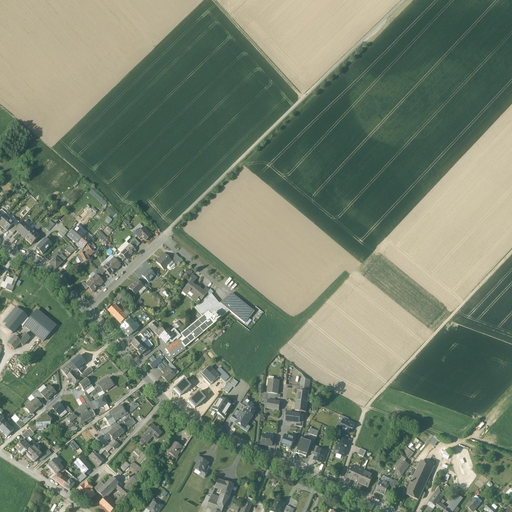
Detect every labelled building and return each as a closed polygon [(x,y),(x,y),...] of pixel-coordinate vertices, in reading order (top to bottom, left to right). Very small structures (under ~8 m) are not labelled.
[(2,218),(0,220),(0,227),(1,228),(9,220),(4,216),(2,218)] [(9,220),(1,228),(6,233),(14,225),(9,220)] [(24,223),(16,231),(20,235),(28,227),(24,223)] [(39,223),(32,231),(25,239),(31,245),(39,237),(35,234),(42,226),(39,223)] [(52,228),(47,224),(43,228),(48,232),(52,228)] [(28,227),(20,235),(25,239),(32,231),(28,227)] [(75,228),(67,237),(72,241),(80,232),(75,228)] [(150,237),(143,229),(139,233),(138,234),(142,238),(145,242),(150,237)] [(142,238),(138,234),(139,233),(137,230),(133,233),(139,240),(142,238)] [(80,232),(72,241),(76,245),(84,235),(80,232)] [(84,236),(76,245),(83,250),(85,247),(88,244),(90,241),(84,236)] [(36,250),(42,255),(51,245),(46,240),(36,250)] [(134,240),(130,244),(135,249),(139,245),(134,240)] [(85,247),(88,251),(82,254),(87,262),(90,260),(88,258),(94,252),(88,244),(85,247)] [(70,255),(74,250),(69,245),(65,250),(70,255)] [(129,245),(120,254),(121,255),(125,259),(126,260),(135,251),(129,245)] [(57,252),(50,259),(53,261),(50,264),(56,269),(66,259),(61,255),(59,257),(57,254),(58,253),(57,252)] [(87,262),(82,254),(76,257),(81,265),(87,262)] [(182,261),(175,254),(172,257),(177,262),(179,264),(182,261)] [(165,256),(160,260),(159,259),(156,263),(163,270),(167,267),(166,266),(170,261),(169,260),(165,256)] [(177,262),(172,257),(169,260),(170,261),(174,265),(177,262)] [(120,266),(113,259),(108,264),(115,271),(116,271),(117,269),(117,268),(120,266)] [(115,271),(108,264),(103,268),(106,271),(110,276),(115,271)] [(159,276),(153,269),(151,271),(155,276),(157,278),(159,276)] [(188,269),(184,273),(188,277),(192,273),(188,269)] [(151,271),(149,270),(142,277),(148,283),(155,276),(151,271)] [(96,275),(91,280),(98,287),(100,286),(100,285),(103,283),(96,275)] [(14,280),(7,277),(5,283),(8,284),(12,286),(14,280)] [(86,285),(88,288),(92,292),(98,287),(91,280),(86,285)] [(141,285),(137,281),(129,289),(135,295),(143,287),(141,285)] [(203,291),(197,286),(196,287),(190,282),(182,292),(194,302),(197,299),(200,302),(201,301),(202,302),(209,296),(207,294),(209,291),(206,288),(203,291)] [(12,286),(8,284),(5,290),(12,292),(14,287),(12,286)] [(254,312),(231,294),(219,304),(227,313),(229,311),(245,324),(254,312)] [(219,304),(211,295),(209,296),(202,302),(194,308),(202,317),(208,312),(211,316),(215,313),(220,319),(227,313),(219,304)] [(125,316),(114,305),(108,311),(120,324),(127,318),(125,316)] [(26,317),(16,308),(4,322),(7,325),(6,327),(13,333),(20,324),(26,317)] [(24,326),(43,342),(56,327),(37,311),(24,326)] [(202,317),(180,335),(181,336),(183,338),(179,341),(182,345),(184,348),(188,345),(216,322),(211,316),(208,312),(202,317)] [(220,319),(215,313),(211,316),(216,322),(220,319)] [(129,320),(120,328),(122,330),(120,331),(123,334),(124,333),(133,325),(129,320)] [(155,322),(149,327),(152,331),(158,325),(155,322)] [(124,333),(123,334),(125,336),(126,335),(128,337),(137,329),(133,325),(124,333)] [(160,328),(159,328),(159,327),(158,325),(152,331),(158,338),(159,338),(164,333),(160,328)] [(149,334),(146,330),(139,336),(140,337),(141,336),(144,339),(146,341),(149,339),(147,336),(149,334)] [(170,334),(167,330),(160,337),(166,344),(169,341),(169,342),(169,341),(171,343),(172,343),(179,337),(179,336),(174,330),(170,334)] [(25,334),(19,340),(15,336),(7,344),(14,350),(20,344),(22,346),(30,338),(25,334)] [(136,350),(142,344),(140,342),(137,338),(130,344),(136,350)] [(173,344),(165,350),(169,355),(182,345),(179,341),(178,340),(173,344)] [(137,353),(140,357),(142,355),(149,350),(144,343),(143,344),(142,344),(136,350),(138,352),(137,353)] [(182,345),(169,355),(172,359),(185,349),(184,348),(182,345)] [(81,366),(85,363),(79,356),(71,363),(76,369),(79,373),(83,369),(81,366)] [(158,360),(156,357),(153,360),(153,359),(150,362),(151,362),(148,365),(150,367),(153,371),(157,367),(162,363),(161,362),(159,359),(158,360)] [(163,361),(161,362),(162,363),(157,367),(161,372),(168,366),(163,361)] [(67,377),(72,372),(76,369),(71,363),(61,371),(67,377)] [(82,375),(84,377),(92,371),(90,367),(82,375)] [(215,381),(218,377),(214,373),(209,368),(202,374),(205,377),(203,379),(210,386),(213,382),(213,381),(214,380),(215,381)] [(220,368),(214,373),(218,377),(224,382),(229,377),(220,368)] [(166,372),(161,377),(167,384),(175,376),(170,370),(169,370),(166,372)] [(72,372),(67,377),(74,386),(80,381),(82,380),(84,377),(82,375),(81,374),(79,376),(81,378),(79,380),(72,372)] [(310,380),(302,374),(299,391),(308,392),(309,391),(303,391),(304,387),(309,388),(310,381),(310,380)] [(86,378),(78,383),(85,392),(92,387),(86,378)] [(108,379),(103,382),(103,381),(98,385),(99,386),(102,391),(103,392),(108,389),(108,390),(113,386),(108,379)] [(184,380),(173,390),(179,397),(190,387),(184,380)] [(279,381),(269,380),(268,393),(267,394),(276,395),(277,395),(279,381)] [(55,394),(49,387),(41,394),(40,394),(43,397),(47,401),(55,394)] [(41,394),(37,390),(34,393),(41,400),(43,397),(40,394),(41,394)] [(299,391),(298,391),(297,402),(307,403),(308,392),(299,391)] [(93,402),(87,392),(85,393),(84,394),(85,396),(90,403),(93,402)] [(41,400),(34,393),(31,395),(35,399),(38,402),(41,400)] [(188,403),(194,409),(205,399),(198,393),(188,403)] [(104,400),(103,397),(94,402),(97,409),(107,404),(104,400)] [(225,401),(219,398),(218,400),(213,407),(214,407),(212,409),(219,414),(218,416),(224,419),(225,417),(231,408),(231,407),(232,405),(225,401)] [(35,399),(26,407),(32,414),(41,406),(38,402),(35,399)] [(269,401),(268,401),(267,405),(267,409),(279,411),(280,403),(275,402),(269,401)] [(307,403),(297,402),(295,411),(300,412),(306,413),(307,403)] [(58,403),(52,409),(58,415),(64,410),(62,407),(58,403)] [(131,404),(124,410),(126,412),(128,415),(135,409),(131,404)] [(257,410),(247,404),(242,411),(241,413),(251,420),(257,410)] [(92,418),(88,412),(87,409),(85,406),(78,410),(82,416),(83,416),(83,417),(78,420),(80,425),(92,418)] [(115,422),(118,419),(120,421),(116,424),(117,425),(123,422),(127,418),(123,414),(121,412),(120,413),(117,408),(109,414),(115,422)] [(251,420),(241,413),(241,414),(238,412),(236,417),(235,416),(233,416),(237,419),(235,423),(245,429),(251,420)] [(299,422),(300,415),(287,413),(286,422),(294,423),(299,423),(299,422)] [(74,414),(67,419),(70,423),(77,417),(74,414)] [(115,422),(109,414),(104,417),(112,429),(117,426),(117,425),(116,424),(115,422)] [(45,415),(40,419),(39,418),(37,420),(38,421),(36,423),(35,422),(34,424),(29,428),(33,433),(35,430),(44,430),(43,429),(46,428),(46,425),(50,425),(50,423),(50,421),(45,415)] [(130,417),(115,429),(120,436),(124,433),(121,429),(123,428),(124,427),(125,429),(127,428),(128,429),(135,424),(130,417)] [(25,425),(20,419),(15,423),(20,429),(25,425)] [(347,422),(343,420),(341,425),(340,424),(338,429),(348,433),(350,429),(352,430),(354,425),(347,422)] [(4,422),(0,426),(0,430),(6,437),(13,431),(4,422)] [(162,434),(152,425),(146,431),(147,432),(141,439),(145,442),(145,443),(146,444),(154,436),(157,439),(162,434)] [(113,441),(120,436),(115,429),(111,432),(108,434),(110,437),(113,441)] [(27,431),(22,436),(26,440),(31,436),(28,432),(27,431)] [(108,434),(105,436),(105,437),(102,439),(104,442),(110,437),(108,434)] [(273,437),(263,435),(261,445),(272,446),(272,445),(273,437)] [(295,439),(285,436),(281,447),(287,449),(287,448),(291,449),(295,439)] [(433,447),(439,440),(434,436),(428,443),(433,447)] [(100,437),(93,443),(95,445),(96,445),(101,450),(103,448),(107,445),(104,442),(102,439),(100,437)] [(296,454),(306,457),(312,442),(302,439),(296,454)] [(337,446),(346,449),(349,442),(347,441),(341,439),(340,443),(339,442),(337,446)] [(23,440),(15,448),(22,456),(25,453),(30,448),(23,440)] [(74,452),(78,448),(74,441),(69,444),(74,452)] [(181,447),(173,442),(167,452),(173,457),(176,453),(177,454),(178,452),(181,448),(181,447)] [(112,448),(107,444),(107,445),(103,448),(104,450),(107,453),(112,448)] [(30,448),(25,453),(34,463),(41,456),(33,446),(30,448)] [(318,449),(319,450),(320,448),(314,446),(311,454),(315,456),(318,449)] [(347,449),(346,449),(337,446),(335,454),(344,457),(345,453),(346,453),(347,449)] [(100,451),(97,447),(93,451),(93,452),(98,457),(104,450),(103,448),(101,450),(100,451)] [(407,448),(403,454),(409,459),(413,453),(407,448)] [(319,450),(318,449),(315,456),(314,460),(318,461),(318,462),(322,464),(326,452),(319,450)] [(392,449),(381,463),(388,467),(394,460),(395,461),(396,459),(395,458),(397,455),(398,454),(392,449)] [(47,450),(38,459),(41,462),(50,453),(47,450)] [(98,457),(93,452),(88,457),(98,467),(103,462),(98,457)] [(84,461),(81,458),(74,464),(84,474),(90,468),(84,461)] [(165,465),(158,459),(150,469),(157,474),(158,475),(165,465)] [(198,464),(195,469),(202,473),(202,474),(205,469),(208,463),(201,459),(198,464)] [(54,460),(52,462),(47,466),(56,475),(58,474),(62,470),(54,460)] [(142,477),(145,472),(132,462),(129,467),(135,472),(142,477)] [(410,466),(404,462),(397,471),(396,473),(401,476),(410,466)] [(414,469),(417,470),(411,483),(410,483),(409,484),(410,484),(405,495),(418,501),(420,498),(423,492),(424,489),(434,467),(421,462),(420,465),(417,463),(414,469)] [(353,466),(347,478),(353,481),(358,469),(353,466)] [(255,476),(261,478),(264,470),(258,468),(255,476)] [(72,476),(63,469),(62,470),(58,474),(60,475),(62,472),(67,476),(71,478),(72,476)] [(208,472),(205,469),(202,474),(202,473),(200,476),(204,478),(208,472)] [(358,469),(353,481),(358,483),(363,471),(358,469)] [(373,476),(363,471),(358,483),(368,488),(373,476)] [(135,472),(123,488),(129,494),(142,477),(135,472)] [(60,475),(58,474),(56,475),(52,479),(64,488),(68,482),(60,475)] [(71,478),(68,482),(64,488),(69,492),(77,481),(72,476),(71,478)] [(159,479),(155,484),(158,486),(160,482),(162,483),(164,480),(160,477),(158,478),(159,479)] [(104,486),(103,487),(109,492),(114,487),(118,484),(112,478),(104,486)] [(87,482),(75,492),(87,504),(95,496),(91,489),(92,488),(87,482)] [(101,482),(94,489),(97,493),(103,487),(104,486),(101,482)] [(388,485),(381,482),(376,492),(384,495),(387,490),(389,485),(388,485)] [(214,483),(207,496),(211,498),(215,488),(217,484),(214,483)] [(234,486),(226,483),(222,495),(230,498),(231,495),(234,486)] [(392,485),(388,483),(388,485),(389,485),(387,490),(391,492),(395,486),(392,485)] [(123,488),(118,484),(114,487),(123,495),(125,498),(129,494),(123,488)] [(447,490),(441,485),(439,489),(445,494),(447,490)] [(103,498),(109,492),(103,487),(97,493),(103,498)] [(439,489),(434,495),(440,500),(444,495),(445,494),(439,489)] [(246,494),(239,491),(236,497),(242,499),(243,500),(246,494)] [(457,494),(446,509),(450,511),(453,511),(457,507),(463,499),(457,494)] [(123,495),(112,507),(114,509),(125,498),(123,495)] [(222,495),(219,503),(214,501),(210,509),(213,510),(216,511),(221,511),(224,507),(225,506),(230,498),(222,495)] [(440,500),(434,495),(429,502),(435,507),(438,503),(440,500)] [(211,498),(207,496),(202,506),(206,508),(211,498)] [(475,497),(473,499),(466,507),(471,511),(472,511),(474,510),(480,505),(482,503),(482,501),(477,497),(475,497)] [(233,500),(230,498),(225,506),(230,508),(233,500)] [(112,507),(104,499),(99,504),(106,511),(111,511),(114,509),(112,507)] [(158,511),(162,506),(153,499),(146,509),(149,511),(158,511)] [(238,506),(233,504),(231,509),(238,511),(240,507),(241,508),(244,500),(243,500),(242,499),(238,506)] [(280,511),(285,504),(277,499),(269,511),(280,511)] [(245,501),(240,511),(247,511),(252,504),(245,501)] [(450,511),(446,509),(438,503),(435,507),(442,511),(450,511)] [(494,511),(495,511),(491,507),(493,505),(490,503),(484,509),(487,511),(494,511)]
